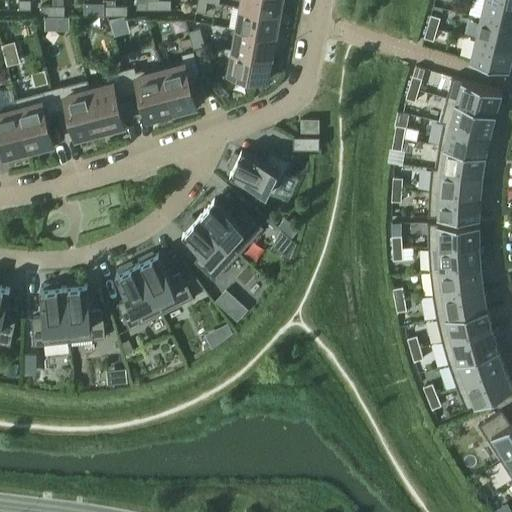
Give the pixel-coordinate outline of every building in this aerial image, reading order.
[(19,0),(19,9),(32,9),(31,0),(19,0)] [(160,9),(159,0),(147,0),(148,9),(160,9)] [(172,9),(171,0),(159,0),(160,9),(172,9)] [(206,13),(208,1),(200,0),(198,0),(196,11),(206,13)] [(279,14),(281,0),(242,0),(242,7),(279,14)] [(511,2),(503,0),(484,0),(481,17),(511,24),(511,2)] [(53,15),(53,5),(41,5),(41,15),(53,15)] [(65,16),(65,5),(53,5),(53,15),(65,16)] [(116,15),(116,5),(104,5),(104,15),(116,15)] [(128,5),(116,5),(116,15),(128,16),(128,5)] [(275,35),(279,14),(242,7),(238,28),(275,35)] [(431,15),(428,26),(437,29),(441,17),(431,15)] [(511,46),(511,24),(481,17),(476,38),(511,46)] [(434,40),(437,29),(428,26),(424,37),(434,40)] [(189,31),(192,40),(203,37),(201,28),(189,31)] [(272,56),(275,35),(238,28),(234,49),(272,56)] [(206,46),(203,37),(192,40),(194,49),(206,46)] [(510,68),(511,58),(511,46),(476,38),(471,58),(471,60),(510,69),(510,68)] [(268,79),(272,56),(234,49),(230,72),(268,79)] [(183,58),(160,64),(173,115),(193,110),(192,106),(196,104),(189,78),(201,75),(194,50),(182,53),(183,58)] [(173,115),(160,64),(136,70),(135,66),(123,69),(130,94),(141,91),(148,117),(152,116),(154,121),(173,115)] [(130,94),(123,69),(111,72),(112,77),(89,83),(102,134),(122,129),(121,125),(125,123),(118,97),(130,94)] [(422,78),(413,75),(410,87),(419,90),(422,78)] [(453,77),(447,97),(447,98),(496,113),(496,112),(502,92),(503,91),(453,76),(452,77),(453,77)] [(89,83),(88,79),(52,88),(58,113),(70,110),(77,136),(81,135),(82,140),(102,134),(89,83)] [(416,101),(419,90),(410,87),(406,98),(416,101)] [(58,113),(52,88),(15,98),(18,107),(31,153),(51,148),(49,143),(54,142),(47,116),(58,113)] [(496,113),(447,98),(446,99),(447,99),(440,121),(491,133),(496,113)] [(18,107),(0,111),(0,134),(5,155),(10,154),(11,159),(31,153),(18,107)] [(320,118),(301,118),(301,129),(301,132),(320,132),(320,118)] [(491,133),(440,121),(440,122),(444,123),(440,143),(487,153),(486,153),(491,133)] [(406,127),(396,125),(394,137),(404,138),(406,127)] [(294,136),(294,138),(294,149),(319,149),(320,149),(320,148),(320,136),(294,136)] [(402,150),(404,138),(394,137),(392,148),(402,150)] [(486,154),(487,153),(440,143),(440,144),(436,167),(432,167),(483,174),(486,154)] [(254,184),(275,195),(292,160),(271,150),(266,161),(242,150),(240,154),(235,151),(228,167),(233,169),(231,173),(233,174),(231,180),(252,190),(254,184)] [(481,195),(483,174),(432,167),(430,191),(481,195)] [(393,177),(393,189),(403,189),(403,178),(393,177)] [(402,201),(403,189),(393,189),(392,201),(402,201)] [(480,216),(481,195),(430,191),(429,215),(428,216),(480,217),(480,216)] [(215,198),(199,216),(240,253),(264,227),(243,208),(235,217),(215,198)] [(216,280),(240,253),(199,216),(197,218),(193,214),(182,227),(186,231),(183,233),(203,252),(195,261),(216,280)] [(480,223),(428,222),(428,223),(429,247),(480,245),(480,224),(480,223)] [(392,236),(393,248),(403,247),(402,235),(392,236)] [(482,266),(480,245),(429,247),(430,271),(482,266)] [(404,259),(403,247),(393,248),(394,260),(404,259)] [(141,262),(138,263),(162,313),(194,297),(182,272),(171,277),(159,252),(156,254),(154,249),(138,257),(141,262)] [(130,328),(162,313),(138,263),(135,264),(133,259),(118,267),(120,272),(117,273),(128,298),(117,303),(130,328)] [(484,287),(482,266),(430,271),(433,294),(484,287)] [(67,286),(64,286),(70,341),(106,337),(103,309),(91,310),(88,283),(84,284),(84,278),(67,280),(67,286)] [(70,341),(64,286),(61,286),(61,281),(44,283),(44,288),(41,288),(44,315),(32,317),(35,345),(70,341)] [(11,288),(0,285),(0,342),(11,344),(17,317),(5,314),(11,288)] [(231,286),(219,298),(242,319),(253,307),(231,286)] [(393,288),(396,300),(405,298),(403,287),(393,288)] [(488,307),(484,287),(433,294),(437,317),(437,318),(488,307)] [(407,310),(405,298),(396,300),(398,312),(407,310)] [(488,308),(488,307),(437,318),(438,318),(443,341),(493,328),(488,308)] [(220,341),(236,329),(230,321),(214,333),(220,341)] [(449,364),(499,348),(499,347),(498,347),(493,328),(443,341),(449,363),(449,364)] [(408,338),(411,349),(421,346),(417,335),(408,338)] [(424,358),(421,346),(411,349),(415,361),(424,358)] [(458,386),(505,368),(499,348),(449,364),(450,364),(458,386)] [(511,383),(505,368),(458,386),(466,408),(467,409),(511,388),(511,383)] [(424,387),(428,397),(437,394),(433,383),(424,387)] [(442,405),(437,394),(428,397),(433,409),(442,405)] [(503,409),(479,424),(480,425),(501,458),(511,451),(511,421),(511,422),(503,410),(503,409)] [(511,451),(501,458),(511,475),(511,451)]
